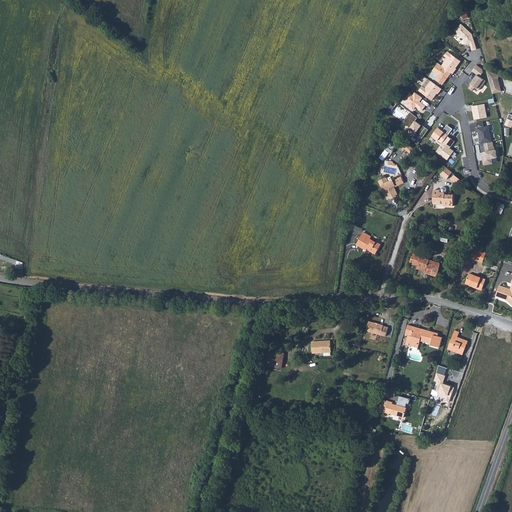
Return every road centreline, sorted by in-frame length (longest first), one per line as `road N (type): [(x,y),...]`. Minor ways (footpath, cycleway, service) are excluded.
road 1 (unclassified): [(0,277),(237,304),(433,299),(511,325)]
road 2 (track): [(204,511),(259,303)]
road 3 (residential): [(455,92),(474,173),(511,196)]
